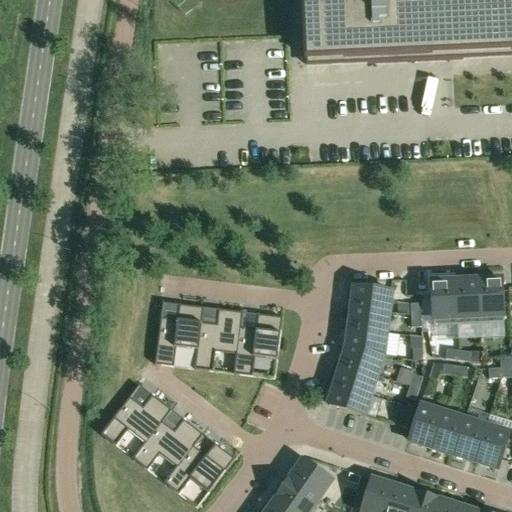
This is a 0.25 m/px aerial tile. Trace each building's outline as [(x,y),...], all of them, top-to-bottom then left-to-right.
[(511,0),(303,0),(306,66),(446,59),(511,56),(511,0)] [(478,281),(480,325),(504,324),(502,280),(478,281)] [(478,281),(455,282),(457,326),(480,325),(478,281)] [(457,326),(455,282),(431,283),(433,327),(457,326)] [(355,288),(352,309),(388,314),(391,292),(355,288)] [(411,317),(421,316),(420,304),(410,305),(411,317)] [(195,371),(203,309),(179,306),(177,321),(161,319),(155,366),(174,368),(176,348),(197,351),(194,371),(195,371)] [(233,375),(234,376),(242,314),(218,311),(216,326),(202,324),(204,309),(203,309),(195,371),(213,373),(216,353),(236,356),(233,375)] [(350,329),(386,334),(388,314),(352,309),(350,329)] [(277,361),(282,319),(258,316),(256,331),(241,329),(243,314),(242,314),(234,376),(252,378),(255,358),(277,361)] [(421,316),(411,317),(411,329),(421,328),(421,316)] [(350,329),(347,348),(383,356),(386,334),(350,329)] [(376,377),(383,356),(347,348),(342,366),(376,377)] [(413,362),(423,362),(422,350),(412,350),(413,362)] [(445,360),(457,361),(458,351),(447,350),(445,360)] [(458,351),(457,361),(469,363),(471,353),(458,351)] [(500,359),(500,369),(511,368),(511,359),(500,359)] [(454,377),(455,367),(444,365),(443,375),(454,377)] [(342,366),(336,385),(370,396),(376,377),(342,366)] [(466,379),(468,369),(455,367),(454,377),(466,379)] [(511,368),(500,369),(501,379),(511,378),(511,368)] [(489,380),(501,379),(500,369),(488,370),(489,380)] [(409,387),(419,390),(423,378),(413,375),(409,387)] [(370,396),(336,385),(329,406),(364,417),(370,396)] [(419,390),(409,387),(406,398),(415,401),(419,390)] [(101,436),(116,447),(128,432),(145,444),(132,460),(133,461),(171,411),(152,397),(143,409),(130,399),(101,435),(101,436)] [(443,414),(420,407),(409,442),(432,449),(443,414)] [(165,485),(203,435),(184,421),(174,433),(163,424),(172,412),(171,411),(133,461),(148,472),(160,456),(176,468),(164,484),(165,485)] [(432,449),(454,455),(464,421),(443,414),(432,449)] [(410,418),(401,415),(397,426),(407,429),(410,418)] [(464,421),(454,455),(475,462),(486,427),(464,421)] [(486,427),(475,462),(498,469),(509,435),(486,427)] [(203,435),(165,485),(179,496),(191,480),(209,494),(235,460),(215,445),(206,457),(194,448),(203,436),(203,435)] [(319,500),(332,481),(303,461),(290,480),(319,500)] [(349,474),(347,482),(358,486),(361,478),(349,474)] [(295,511),(310,511),(319,500),(290,480),(277,499),(295,511)] [(371,480),(361,511),(386,511),(394,487),(371,480)] [(409,511),(416,494),(394,487),(386,511),(409,511)] [(433,511),(437,501),(416,494),(409,511),(433,511)] [(295,511),(277,499),(267,511),(295,511)] [(457,511),(459,507),(437,501),(433,511),(457,511)]
